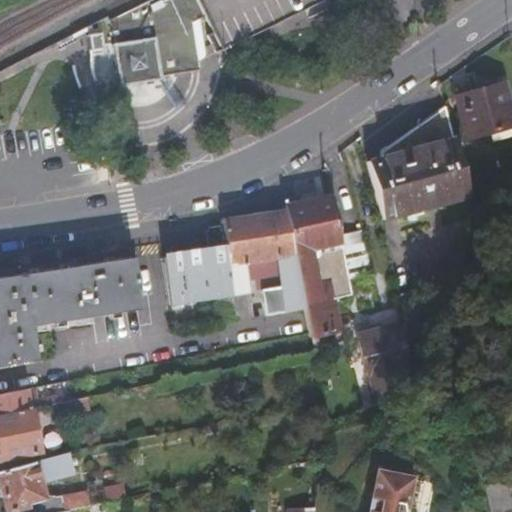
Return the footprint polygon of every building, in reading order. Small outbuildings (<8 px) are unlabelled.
[(140,83),(160,80),(160,76),(200,69),(198,60),(193,22),(199,18),(205,15),(197,0),(143,0),(107,17),(113,29),(115,44),(112,44),(115,65),(118,86),(140,83)] [(197,0),(205,15),(213,32),(222,50),(323,0),(197,0)] [(193,22),(198,60),(206,57),(199,18),(193,22)] [(222,50),(213,32),(207,34),(216,52),(222,50)] [(511,127),(511,107),(505,82),(454,97),(467,140),(511,127)] [(72,103),(76,124),(93,121),(90,100),(72,103)] [(476,196),(451,105),(388,151),(389,157),(373,161),(388,220),(476,196)] [(340,235),(331,194),(282,205),(283,209),(305,308),(310,330),(312,337),(341,331),(334,299),(352,295),(349,280),(342,245),(340,235)] [(305,308),(283,209),(220,219),(221,225),(225,250),(236,321),(253,317),(249,293),(260,291),(264,315),(305,308)] [(207,252),(225,250),(221,225),(209,227),(206,228),(205,229),(204,231),(207,252)] [(362,230),(340,235),(342,245),(349,280),(375,275),(362,230)] [(236,321),(225,250),(207,252),(161,259),(168,304),(215,298),(216,303),(202,306),(204,326),(236,321)] [(0,356),(39,351),(36,323),(35,316),(51,313),(84,308),(100,306),(143,300),(142,288),(146,288),(146,281),(141,282),(137,252),(0,270),(0,356)] [(407,294),(415,324),(431,319),(424,290),(407,294)] [(101,314),(100,306),(84,308),(85,316),(101,314)] [(52,321),(51,313),(35,316),(36,323),(52,321)] [(381,368),(411,361),(402,322),(367,331),(383,401),(389,400),(381,368)] [(381,368),(389,400),(418,393),(411,361),(381,368)] [(40,380),(0,387),(0,407),(35,401),(55,397),(63,395),(62,388),(42,392),(40,380)] [(90,390),(73,393),(76,405),(92,402),(90,390)] [(63,395),(55,397),(57,408),(76,405),(73,393),(63,395)] [(35,401),(0,407),(0,452),(67,441),(66,433),(42,436),(35,401)] [(36,454),(0,463),(0,467),(9,505),(29,500),(31,509),(59,504),(91,499),(88,485),(66,490),(44,491),(41,476),(79,466),(73,445),(36,454)] [(403,511),(404,511),(413,474),(381,468),(372,511),(403,511)] [(478,476),(488,511),(511,511),(511,498),(504,469),(478,476)] [(111,493),(130,489),(127,474),(108,478),(111,493)] [(91,499),(59,504),(60,511),(69,511),(100,507),(99,497),(91,499)] [(317,511),(319,503),(290,504),(290,511),(317,511)]
